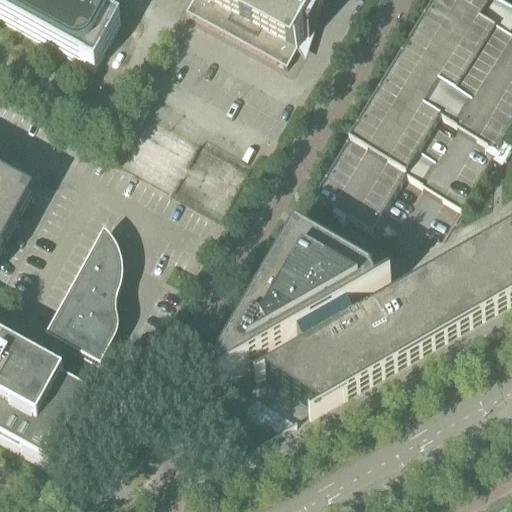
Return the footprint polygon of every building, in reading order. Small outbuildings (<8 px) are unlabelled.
[(0,0),(0,23),(95,75),(121,29),(67,0),(0,0)] [(196,0),(186,18),(287,73),(304,42),(309,45),(318,28),(313,25),(327,0),(196,0)] [(443,0),(442,0),(314,212),(399,260),(444,244),(511,141),(511,20),(480,0),(467,0),(461,11),(443,0)] [(0,265),(34,203),(0,184),(0,265)] [(511,236),(366,321),(360,311),(391,293),(390,291),(376,298),(372,290),(373,288),(295,242),(213,383),(216,384),(219,388),(200,399),(202,402),(208,398),(246,376),(285,354),(290,363),(255,384),(256,387),(266,381),(318,416),(309,421),(311,424),(317,420),(345,403),(345,404),(511,308),(511,236)] [(0,442),(48,469),(89,397),(55,378),(67,358),(101,375),(117,346),(119,340),(119,335),(119,329),(117,323),(117,317),(118,310),(123,294),(124,285),(123,278),(123,272),(119,262),(119,261),(117,257),(113,251),(109,245),(104,241),(50,338),(47,345),(55,350),(43,372),(0,347),(0,442)] [(268,430),(244,443),(258,452),(257,452),(258,454),(276,444),(268,430)]
